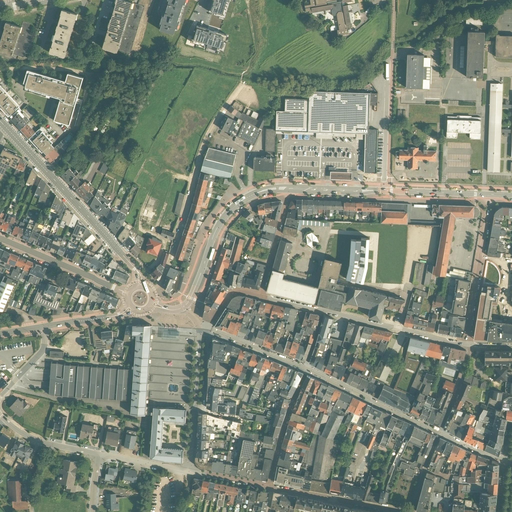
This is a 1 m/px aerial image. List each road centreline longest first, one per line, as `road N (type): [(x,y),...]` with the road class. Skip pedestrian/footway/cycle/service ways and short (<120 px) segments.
road 1 (residential): [(150,290),(173,250),(207,138),(241,85),(251,86)]
road 2 (residential): [(260,295),(467,344)]
road 3 (tertiary): [(0,121),(135,267)]
road 4 (residential): [(467,344),(487,193)]
road 5 (residential): [(270,486),(411,511)]
road 6 (residential): [(199,328),(189,470)]
road 7 (residential): [(383,190),(387,57)]
road 8 (tertiary): [(255,192),(217,225),(188,301)]
road 9 (residential): [(113,286),(0,238)]
